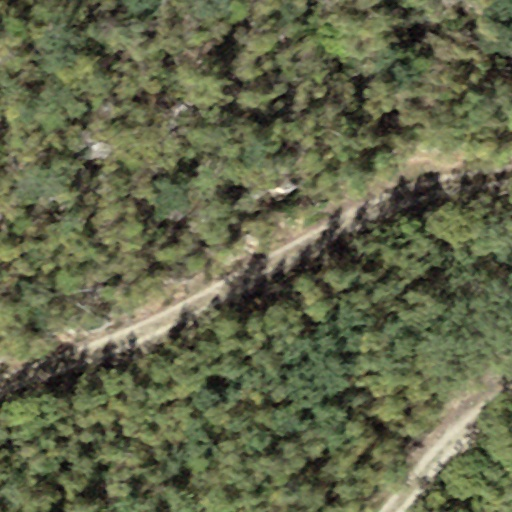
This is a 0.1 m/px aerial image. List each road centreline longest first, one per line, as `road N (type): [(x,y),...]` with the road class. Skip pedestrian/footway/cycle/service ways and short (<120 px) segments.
road 1 (track): [(511,179),(453,184),(240,303),(17,387),(0,401)]
road 2 (track): [(429,511),(484,414),(511,401)]
